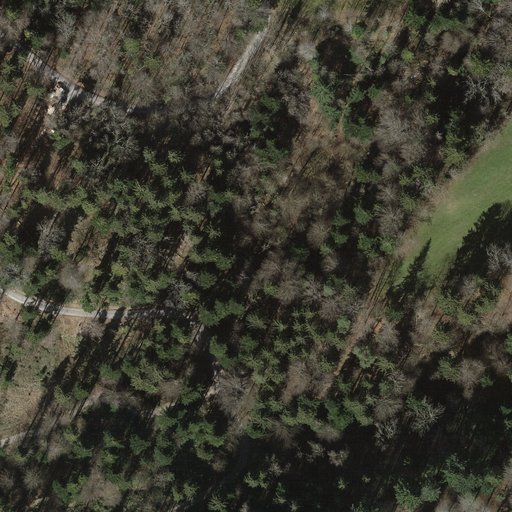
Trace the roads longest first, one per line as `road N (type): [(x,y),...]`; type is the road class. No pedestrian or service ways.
road 1 (track): [(0,31),(98,99),(170,107),(226,86),(260,32),(262,0)]
road 2 (track): [(220,388),(209,338),(186,315),(58,309),(0,283)]
road 3 (track): [(0,443),(59,422),(102,394),(152,413),(220,388)]
road 4 (track): [(220,388),(246,436),(246,464),(173,511)]
